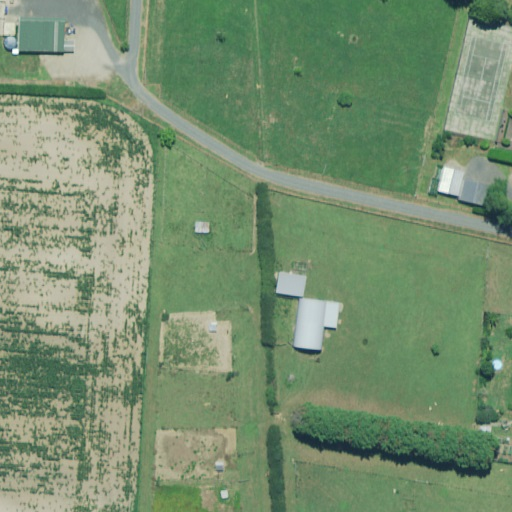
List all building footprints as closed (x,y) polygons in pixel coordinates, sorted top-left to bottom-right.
[(75,33),(75,21),(21,20),(20,51),(65,52),(65,33),(75,33)] [(465,170),(445,166),(440,192),(460,196),(465,170)] [(487,185),(466,180),(461,200),(482,205),(487,185)] [(436,183),(425,181),(424,192),(435,194),(436,183)] [(211,233),(211,222),(198,221),(198,232),(211,233)] [(308,276),(281,273),(278,293),(305,297),(308,276)] [(341,303),(304,299),(299,347),(324,350),(327,326),(338,328),(341,303)]
